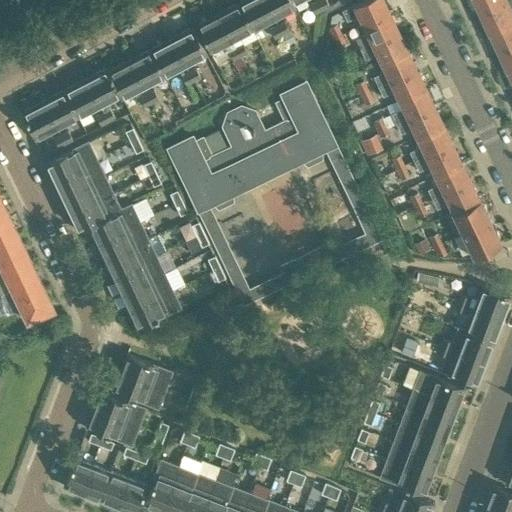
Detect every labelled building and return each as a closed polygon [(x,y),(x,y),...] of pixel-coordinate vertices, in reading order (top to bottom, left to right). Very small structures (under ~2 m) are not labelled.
[(262,0),(240,0),(237,2),(251,29),(272,18),(262,0)] [(290,0),(262,0),(272,18),(294,6),(292,3),(290,0)] [(314,13),(322,9),(316,0),(315,0),(310,3),(314,13)] [(326,0),(316,0),(322,9),(329,6),(326,0)] [(358,14),(362,23),(388,11),(383,0),(360,0),(341,10),(346,20),(358,14)] [(476,0),(482,12),(506,0),(476,0)] [(511,0),(506,0),(482,12),(491,31),(511,20),(511,0)] [(251,29),(237,2),(216,13),(231,40),(251,29)] [(397,29),(388,11),(362,23),(367,32),(355,38),(359,48),(397,29)] [(209,51),(231,40),(216,13),(195,24),(209,51)] [(511,20),(491,31),(500,49),(511,43),(511,20)] [(276,26),(280,35),(289,31),(285,22),(276,26)] [(328,28),(333,37),(341,33),(336,24),(328,28)] [(192,26),(170,37),(184,64),(206,53),(192,26)] [(280,35),(276,26),(269,29),(273,38),(280,35)] [(406,48),(397,29),(359,48),(364,57),(376,52),(380,61),(406,48)] [(294,40),(290,31),(282,35),(286,44),(294,40)] [(341,33),(333,37),(337,47),(345,43),(341,33)] [(163,75),(184,64),(170,37),(149,48),(163,75)] [(235,46),(240,56),(247,52),(242,42),(235,46)] [(509,68),(511,66),(511,43),(500,49),(509,68)] [(240,56),(235,46),(227,50),(232,60),(239,56),(240,56)] [(163,75),(149,48),(128,59),(143,86),(163,75)] [(415,67),(406,48),(380,61),(385,70),(373,75),(377,85),(415,67)] [(350,52),(342,56),(346,65),(354,62),(350,52)] [(239,56),(232,60),(241,76),(248,72),(239,56)] [(119,94),(120,98),(143,86),(128,59),(107,70),(106,70),(119,94)] [(105,67),(84,78),(98,105),(119,94),(106,70),(107,70),(105,67)] [(398,98),(424,86),(415,67),(377,85),(382,95),(394,89),(398,98)] [(194,68),(188,71),(192,80),(199,76),(194,68)] [(186,83),(192,80),(188,71),(182,74),(186,83)] [(77,116),(98,105),(84,78),(63,89),(77,116)] [(321,149),(324,147),(335,142),(305,80),(281,92),(283,97),(275,101),(284,119),(264,129),(254,109),(240,104),(227,111),(222,125),(231,145),(211,154),(202,136),(194,140),(191,135),(167,146),(198,209),(211,202),(218,209),(233,201),(232,192),(299,159),(306,166),(322,158),(321,149)] [(355,84),(359,94),(368,90),(363,80),(355,84)] [(391,113),(395,123),(433,104),(424,86),(398,98),(403,107),(391,113)] [(63,89),(42,100),(56,127),(77,116),(63,89)] [(147,94),(151,102),(157,99),(153,90),(147,94)] [(368,90),(359,94),(364,104),(372,99),(368,90)] [(151,102),(147,94),(140,97),(144,105),(151,102)] [(21,111),(35,138),(56,127),(42,100),(21,111)] [(442,123),(433,104),(395,123),(400,132),(412,127),(416,136),(442,123)] [(102,112),(107,121),(114,117),(110,108),(102,112)] [(100,124),(107,121),(102,112),(95,115),(100,124)] [(378,131),(385,127),(381,118),(373,122),(378,131)] [(409,150),(413,160),(451,142),(442,123),(416,136),(421,145),(409,150)] [(130,142),(137,138),(132,127),(124,131),(130,142)] [(385,127),(378,131),(382,141),(390,137),(385,127)] [(60,134),(65,143),(72,139),(67,130),(60,134)] [(381,146),(375,132),(360,139),(366,153),(381,146)] [(58,146),(65,143),(60,134),(53,137),(58,146)] [(142,149),(137,138),(130,142),(135,153),(142,149)] [(96,157),(88,139),(44,160),(53,178),(96,157)] [(460,161),(451,142),(413,160),(418,170),(430,164),(434,173),(460,161)] [(391,159),(396,169),(403,165),(399,155),(391,159)] [(61,195),(105,174),(96,157),(53,178),(61,195)] [(148,175),(155,171),(150,160),(143,164),(148,175)] [(469,179),(460,161),(434,173),(439,182),(427,188),(431,198),(469,179)] [(408,174),(403,165),(396,169),(400,178),(408,174)] [(160,182),(155,171),(148,175),(153,186),(160,182)] [(61,195),(69,212),(113,192),(105,174),(61,195)] [(469,179),(431,198),(436,208),(448,202),(452,211),(478,198),(469,179)] [(174,204),(182,200),(176,189),(169,193),(174,204)] [(89,225),(121,209),(113,192),(69,212),(77,230),(88,225),(89,225)] [(409,197),(414,206),(421,202),(417,193),(409,197)] [(452,211),(462,231),(488,218),(478,198),(452,211)] [(174,204),(179,215),(187,211),(182,200),(174,204)] [(426,212),(421,202),(414,206),(418,216),(426,212)] [(139,222),(134,210),(131,205),(121,210),(121,209),(89,225),(97,242),(139,222)] [(0,238),(16,231),(7,213),(0,216),(0,238)] [(500,242),(488,218),(462,231),(474,255),(500,242)] [(196,235),(203,232),(198,221),(190,224),(196,235)] [(139,222),(97,242),(105,259),(147,239),(139,222)] [(16,231),(0,238),(0,261),(25,249),(16,231)] [(208,243),(203,232),(196,235),(201,246),(208,243)] [(428,237),(433,246),(441,243),(436,233),(428,237)] [(191,253),(201,248),(195,236),(185,241),(191,253)] [(428,248),(424,238),(414,243),(419,252),(428,248)] [(105,259),(113,276),(155,256),(147,239),(105,259)] [(280,265),(287,281),(334,258),(327,242),(280,265)] [(441,243),(433,246),(437,256),(445,253),(441,243)] [(33,267),(25,249),(0,261),(0,272),(3,271),(7,280),(33,267)] [(212,269),(219,266),(214,255),(207,258),(212,269)] [(155,256),(113,276),(121,293),(164,272),(155,256)] [(225,277),(219,266),(212,269),(217,280),(225,277)] [(42,285),(33,267),(7,280),(12,288),(0,293),(0,295),(4,303),(42,285)] [(437,284),(439,275),(439,274),(417,270),(415,281),(430,283),(429,286),(434,286),(434,284),(437,284)] [(172,289),(164,272),(121,293),(129,310),(172,289)] [(473,307),(501,318),(510,295),(482,284),(473,307)] [(42,285),(4,303),(8,313),(20,307),(28,322),(54,310),(42,285)] [(172,289),(129,310),(137,327),(180,306),(172,289)] [(456,301),(466,304),(469,297),(459,293),(456,301)] [(466,304),(456,301),(453,308),(463,312),(466,304)] [(501,318),(473,307),(465,329),(493,340),(501,318)] [(456,351),(484,362),(493,340),(465,329),(456,351)] [(416,341),(405,337),(399,352),(410,357),(416,341)] [(442,338),(439,345),(449,349),(452,341),(442,338)] [(446,356),(449,349),(439,345),(437,353),(446,356)] [(447,374),(476,385),(484,362),(456,351),(447,374)] [(119,371),(164,388),(171,370),(126,353),(119,371)] [(391,366),(384,363),(380,375),(387,377),(391,366)] [(413,387),(458,404),(464,386),(419,369),(413,387)] [(119,371),(112,389),(157,406),(164,388),(119,371)] [(381,395),(385,384),(377,381),(373,392),(381,395)] [(196,400),(200,389),(192,386),(188,398),(196,400)] [(406,405),(451,421),(458,404),(413,387),(406,405)] [(92,407),(137,424),(144,406),(99,389),(92,407)] [(188,398),(184,409),(191,412),(196,400),(188,398)] [(366,410),(374,413),(378,402),(371,399),(366,410)] [(444,439),(451,421),(406,405),(399,423),(444,439)] [(92,407),(85,426),(130,443),(137,424),(92,407)] [(374,413),(366,410),(362,421),(370,424),(374,413)] [(152,431),(164,435),(168,424),(156,419),(152,431)] [(393,440),(437,457),(444,439),(399,423),(393,440)] [(368,430),(360,427),(356,439),(363,442),(368,430)] [(191,432),(184,429),(179,440),(187,443),(191,432)] [(152,431),(148,442),(159,446),(164,435),(152,431)] [(102,437),(90,432),(87,440),(99,444),(102,437)] [(187,443),(194,446),(199,435),(191,432),(187,443)] [(99,444),(110,448),(113,441),(102,437),(99,444)] [(386,458),(431,475),(437,457),(393,440),(386,458)] [(226,445),(219,442),(215,454),(222,456),(226,445)] [(222,456),(230,459),(234,448),(226,445),(222,456)] [(356,460),(361,448),(353,445),(349,457),(356,460)] [(136,450),(125,446),(122,453),(134,458),(136,450)] [(134,458),(145,462),(148,454),(136,450),(134,458)] [(263,454),(255,452),(251,463),(259,466),(263,454)] [(259,466),(266,469),(270,457),(263,454),(259,466)] [(91,463),(73,456),(63,485),(81,491),(91,463)] [(386,458),(379,476),(424,493),(431,475),(386,458)] [(155,475),(144,503),(162,510),(179,465),(161,459),(155,475)] [(99,498),(109,470),(91,463),(81,491),(99,498)] [(167,511),(181,511),(196,472),(179,465),(162,510),(167,511)] [(297,471),(290,469),(285,480),(293,483),(297,471)] [(117,505),(127,476),(109,470),(99,498),(117,505)] [(293,483),(301,486),(305,474),(297,471),(293,483)] [(201,511),(214,478),(196,472),(181,511),(201,511)] [(134,511),(145,483),(127,476),(117,505),(134,511)] [(221,511),(232,485),(214,478),(201,511),(221,511)] [(320,493),(328,496),(332,484),(325,482),(320,493)] [(511,511),(511,490),(492,483),(483,506),(498,511),(511,511)] [(328,496),(336,499),(340,487),(332,484),(328,496)] [(241,511),(249,492),(232,485),(221,511),(241,511)] [(402,490),(393,511),(429,511),(434,501),(402,490)] [(261,511),(267,498),(249,492),(241,511),(261,511)] [(281,511),(285,505),(267,498),(261,511),(281,511)] [(386,511),(387,510),(389,502),(379,498),(376,507),(386,511)]
